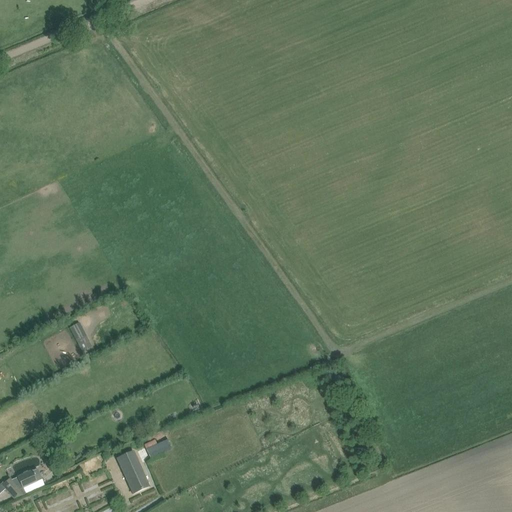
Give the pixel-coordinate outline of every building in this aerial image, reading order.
[(92,347),(80,324),(70,329),(82,352),(92,347)] [(114,411),(122,414),(124,406),(117,404),(114,411)] [(83,432),(80,424),(70,428),(74,436),(83,432)] [(149,434),(151,439),(162,436),(160,431),(149,434)] [(151,441),(149,436),(140,440),(144,449),(147,448),(145,444),(147,444),(146,443),(151,441)] [(150,487),(133,451),(116,459),(133,495),(150,487)] [(14,499),(24,495),(26,494),(23,490),(37,484),(37,482),(42,480),(37,469),(11,481),(9,479),(0,486),(0,494),(6,489),(14,499)]
